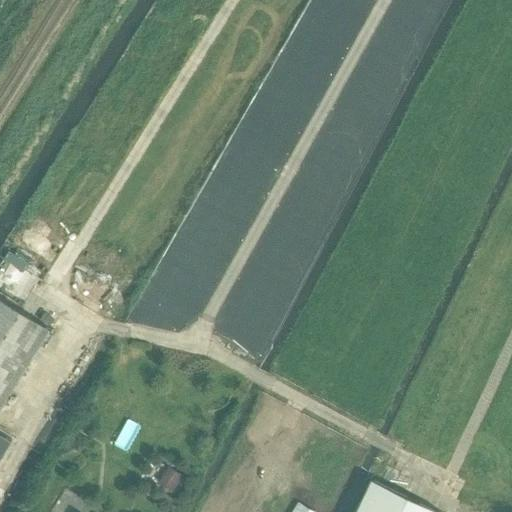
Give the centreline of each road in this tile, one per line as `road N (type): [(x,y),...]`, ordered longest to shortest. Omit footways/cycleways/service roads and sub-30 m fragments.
road 1 (track): [(0,487),(91,323),(193,345),(385,0)]
road 2 (track): [(193,345),(450,480),(511,343)]
